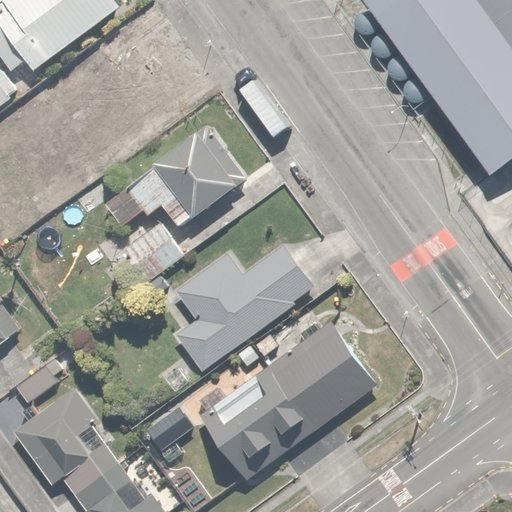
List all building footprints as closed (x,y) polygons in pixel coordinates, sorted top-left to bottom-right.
[(30,55),(38,66),(124,2),(122,0),(1,0),(2,1),(0,2),(0,11),(4,16),(0,19),(0,43),(16,65),(30,55)] [(511,178),(511,49),(476,0),(368,0),(502,185),(511,178)] [(149,65),(131,42),(63,92),(105,147),(188,85),(164,53),(149,65)] [(0,104),(22,88),(0,59),(0,104)] [(248,173),(209,124),(110,201),(127,223),(148,207),(153,213),(164,204),(181,226),(248,173)] [(304,253),(264,200),(166,275),(188,304),(209,289),(227,312),(304,253)] [(187,250),(163,218),(127,245),(134,255),(119,267),(136,289),(187,250)] [(376,380),(331,319),(205,411),(251,473),(285,448),(303,473),(350,438),(332,412),(376,380)] [(225,347),(209,324),(169,351),(184,374),(225,347)] [(68,340),(56,326),(33,346),(44,360),(68,340)] [(63,390),(45,365),(18,384),(36,409),(63,390)] [(170,511),(75,384),(15,429),(54,482),(65,474),(91,508),(85,511),(170,511)]
